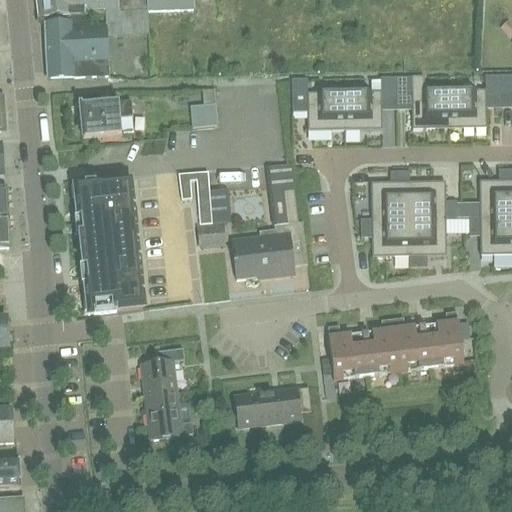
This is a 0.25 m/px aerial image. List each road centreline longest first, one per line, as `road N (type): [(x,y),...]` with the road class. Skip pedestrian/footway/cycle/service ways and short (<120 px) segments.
road 1 (residential): [(65,501),(14,0)]
road 2 (residential): [(65,501),(437,465),(511,434)]
road 3 (residential): [(351,302),(332,157),(511,154)]
road 4 (residential): [(511,423),(498,399),(499,326),(485,308),(459,289),(351,302)]
road 5 (residential): [(351,302),(226,317)]
